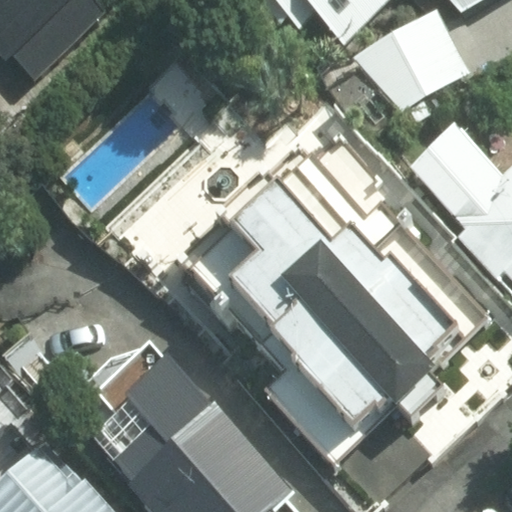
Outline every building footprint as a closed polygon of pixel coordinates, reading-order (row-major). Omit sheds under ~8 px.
[(94,0),(0,0),(0,58),(9,68),(19,59),(43,84),(112,18),(94,0)] [(259,0),(295,41),(317,22),(343,52),(397,0),(259,0)] [(437,0),(456,30),(502,0),(437,0)] [(431,19),(364,64),(400,117),(467,72),(431,19)] [(458,133),(408,178),(461,236),(455,241),(511,303),(511,179),(506,186),(458,133)] [(223,307),(230,300),(276,344),(269,352),(294,376),(269,399),(331,466),(392,410),(401,420),(442,382),(431,371),(455,349),(356,242),(337,259),(278,195),(228,240),(195,278),(223,307)] [(148,442),(111,474),(146,511),(298,511),(156,351),(95,406),(114,428),(126,417),(148,442)] [(0,511),(110,511),(76,477),(0,398),(0,511)]
